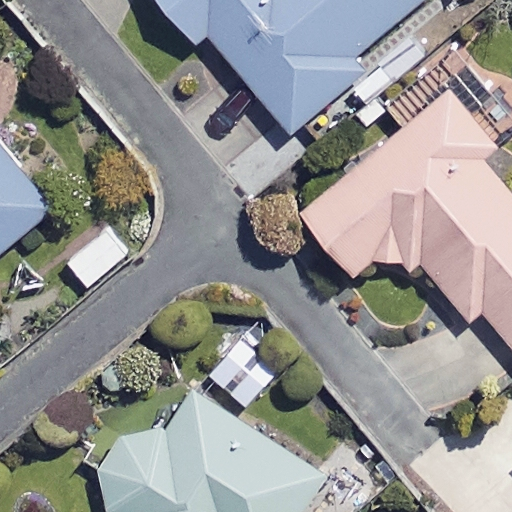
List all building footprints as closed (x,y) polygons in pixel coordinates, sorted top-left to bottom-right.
[(425,0),(168,0),(203,41),(214,32),(298,130),(368,70),(358,58),(425,0)] [(506,140),(462,86),(308,212),(361,276),(408,237),(475,318),(488,308),(511,337),(511,189),(485,157),(506,140)] [(0,257),(60,206),(0,137),(0,365),(1,364),(0,362),(0,257)] [(282,370),(245,339),(214,374),(251,406),(282,370)] [(306,511),(331,475),(199,388),(174,426),(133,437),(98,489),(132,511),(306,511)]
